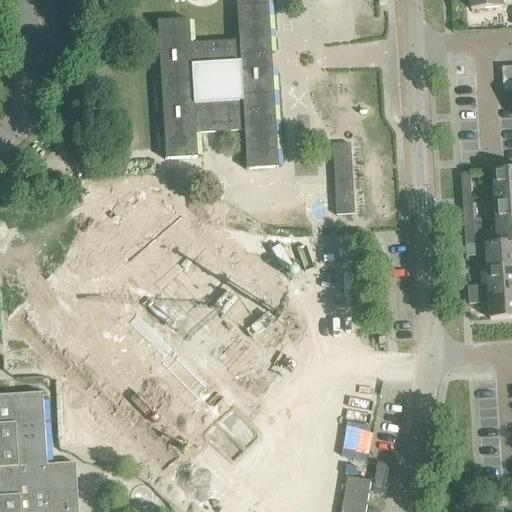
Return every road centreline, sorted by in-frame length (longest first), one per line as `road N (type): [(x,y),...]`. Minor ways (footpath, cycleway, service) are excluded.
road 1 (unclassified): [(423,359),(408,45)]
road 2 (unclassified): [(402,511),(423,359)]
road 3 (tertiary): [(0,137),(10,134),(23,107),(18,0)]
